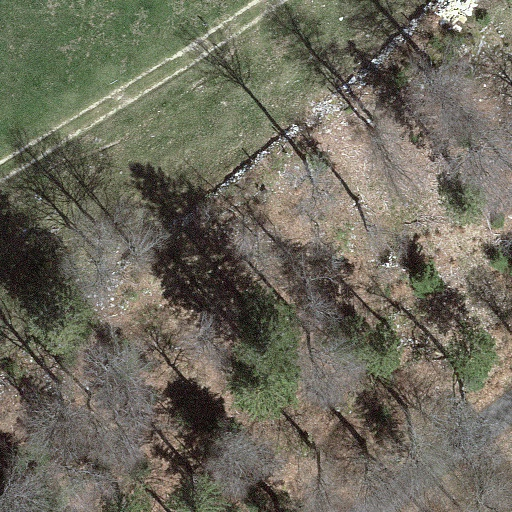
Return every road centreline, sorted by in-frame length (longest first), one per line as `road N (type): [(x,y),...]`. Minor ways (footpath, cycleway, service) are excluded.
road 1 (track): [(0,171),(268,0)]
road 2 (unclassified): [(511,412),(386,511)]
